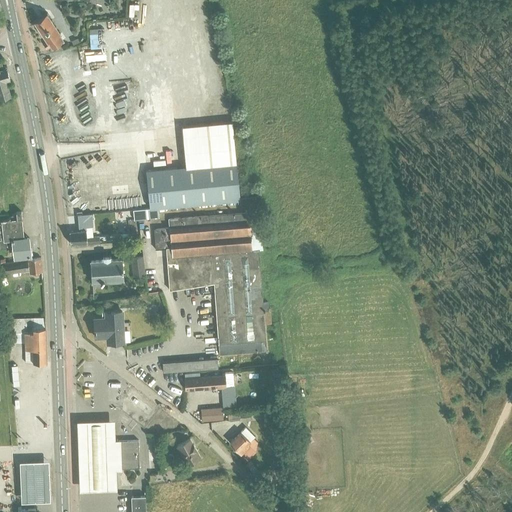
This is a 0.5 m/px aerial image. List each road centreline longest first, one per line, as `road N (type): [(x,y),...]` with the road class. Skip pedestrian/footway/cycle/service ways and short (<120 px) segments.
road 1 (primary): [(55,336),(51,231),(15,40)]
road 2 (residential): [(236,466),(87,345),(55,336)]
road 3 (primary): [(62,511),(55,336)]
